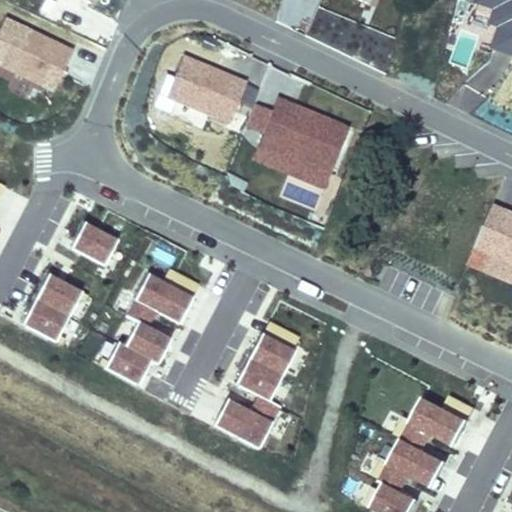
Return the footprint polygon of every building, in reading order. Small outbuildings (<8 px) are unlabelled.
[(281,0),(275,16),(303,29),(316,0),(281,0)] [(511,57),(511,0),(465,0),(465,1),(483,7),(478,22),(487,25),(480,46),(511,57)] [(0,67),(39,87),(59,47),(0,18),(0,67)] [(232,80),(168,54),(152,93),(170,101),(164,113),(181,120),(187,108),(215,120),(224,99),(237,105),(244,87),(231,81),(232,80)] [(308,187),(334,126),(263,96),(237,157),(308,187)] [(511,218),(478,204),(452,264),(494,281),(502,263),(511,267),(511,218)] [(119,241),(86,223),(73,248),(106,266),(119,241)] [(176,337),(154,325),(162,310),(184,321),(198,296),(153,272),(131,314),(142,319),(129,343),(123,340),(110,365),(143,383),(156,358),(162,362),(176,337)] [(84,290),(51,273),(25,323),(58,340),(84,290)] [(236,382),(258,393),(250,409),(227,397),(214,423),(259,446),(281,405),(270,399),(296,350),(263,332),(236,382)] [(421,452),(429,437),(451,449),(465,423),(420,399),(376,482),(381,485),(368,509),(372,511),(409,511),(414,502),(399,494),(407,478),(429,490),(443,464),(421,452)]
